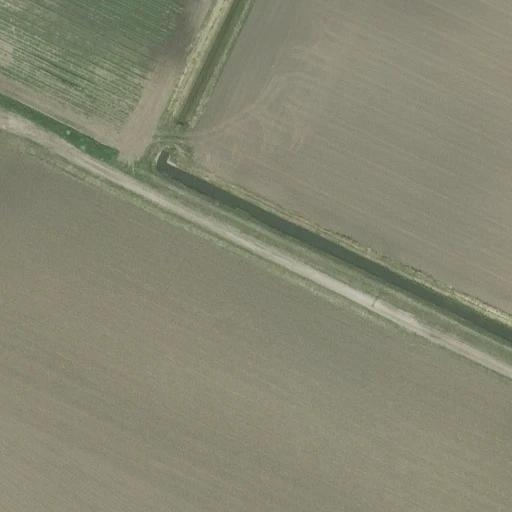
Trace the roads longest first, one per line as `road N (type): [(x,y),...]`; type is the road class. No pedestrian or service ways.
road 1 (track): [(511,371),(132,187)]
road 2 (track): [(132,187),(220,0)]
road 3 (track): [(132,187),(0,126)]
